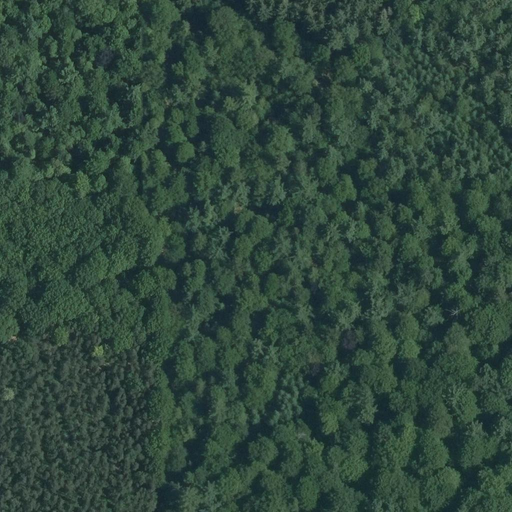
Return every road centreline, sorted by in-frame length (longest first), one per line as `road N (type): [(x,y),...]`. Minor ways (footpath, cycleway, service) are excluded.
road 1 (track): [(0,180),(171,216),(511,197)]
road 2 (track): [(170,0),(169,511)]
